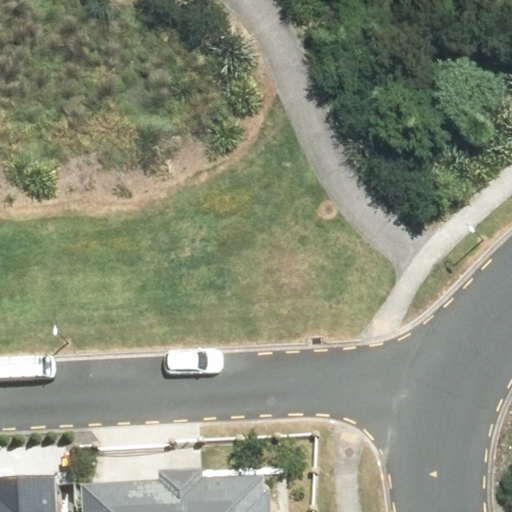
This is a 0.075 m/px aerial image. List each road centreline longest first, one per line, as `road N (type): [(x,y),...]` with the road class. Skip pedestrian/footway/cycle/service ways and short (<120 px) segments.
road 1 (residential): [(458,388),(0,404)]
road 2 (residential): [(458,388),(432,473),(439,511)]
